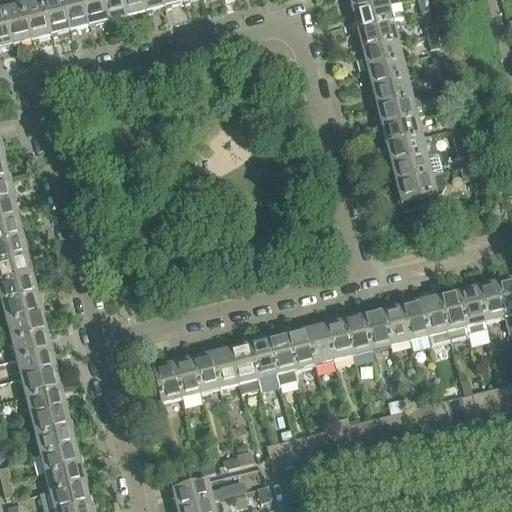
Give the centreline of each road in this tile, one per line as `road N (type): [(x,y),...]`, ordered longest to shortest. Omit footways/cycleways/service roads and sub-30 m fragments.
road 1 (residential): [(100,349),(34,88),(296,24),(360,286)]
road 2 (residential): [(100,349),(360,286)]
road 3 (residential): [(139,511),(100,349)]
road 4 (residential): [(360,286),(511,249)]
